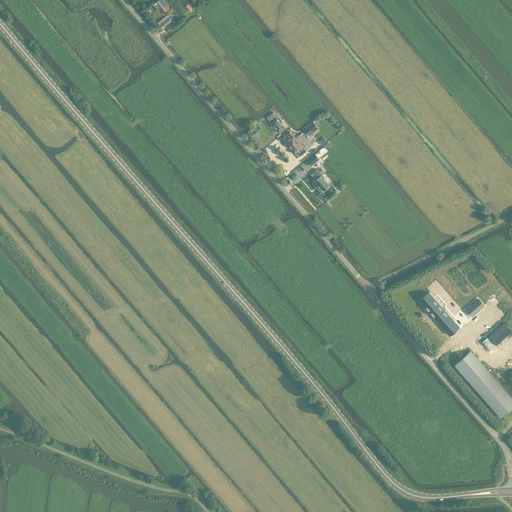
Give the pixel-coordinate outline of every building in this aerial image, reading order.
[(158,1),(154,4),(158,10),(162,7),(163,6),(158,1)] [(163,6),(162,7),(166,11),(170,8),(166,3),(163,6)] [(163,28),(171,21),(167,15),(158,22),(163,28)] [(270,122),(271,124),(271,125),(271,126),(271,127),(272,127),(272,128),(273,128),(274,128),(275,128),(279,132),(284,127),(280,122),(281,122),(277,118),(277,117),(277,116),(277,117),(273,113),(268,118),(271,122),(270,122)] [(313,122),(304,130),(309,135),(318,127),(313,122)] [(255,126),(251,129),(251,130),(255,134),(259,131),(255,126)] [(283,139),(299,157),(306,151),(290,132),(283,139)] [(306,161),(309,164),(311,166),(320,159),(316,155),(315,154),(306,161)] [(323,190),(329,185),(324,179),(325,178),(322,174),(319,177),(317,174),(320,172),(317,169),(311,174),(314,177),(316,179),(315,181),(318,184),(317,185),(320,188),(320,187),(323,190)] [(428,292),(419,300),(450,335),(459,327),(428,292)] [(511,398),(470,351),(455,364),(501,417),(511,407),(511,398)]
